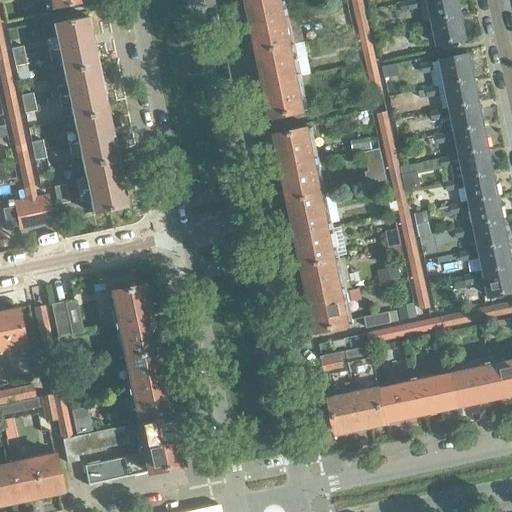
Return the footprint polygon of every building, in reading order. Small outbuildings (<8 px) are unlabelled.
[(50,0),(52,8),(85,1),(84,0),(50,0)] [(285,0),(247,0),(251,15),(249,15),(250,23),(251,24),(253,23),(259,52),(294,44),(287,10),(285,0)] [(361,0),(353,0),(355,9),(363,7),(361,0)] [(418,0),(408,0),(410,9),(420,7),(418,0)] [(418,0),(420,7),(423,22),(433,20),(461,14),(458,0),(418,0)] [(363,7),(355,9),(357,20),(365,18),(363,7)] [(461,14),(433,20),(438,44),(466,39),(461,14)] [(88,16),(52,23),(62,72),(98,64),(94,46),(96,46),(94,35),(92,35),(88,16)] [(365,18),(357,20),(360,31),(368,29),(365,18)] [(423,22),(413,24),(415,33),(425,31),(423,22)] [(368,29),(360,31),(362,41),(370,40),(368,29)] [(370,40),(362,41),(365,52),(372,51),(370,40)] [(294,44),(259,52),(265,80),(263,80),(263,81),(264,89),(264,90),(266,89),(272,117),(308,110),(301,75),(294,44)] [(22,46),(11,49),(12,58),(24,55),(22,46)] [(372,51),(365,52),(367,63),(375,61),(372,51)] [(24,55),(12,58),(14,66),(26,64),(24,55)] [(469,55),(441,61),(446,83),(474,77),(469,55)] [(6,61),(0,62),(0,72),(0,75),(9,73),(6,61)] [(375,61),(367,63),(369,74),(377,72),(375,61)] [(432,63),(421,65),(423,74),(434,72),(432,63)] [(98,64),(62,72),(72,119),(108,111),(104,93),(106,93),(103,82),(102,82),(98,64)] [(398,65),(383,68),(383,69),(385,79),(397,76),(400,73),(398,65)] [(377,72),(369,74),(372,85),(380,83),(377,72)] [(9,73),(0,75),(3,87),(11,85),(9,73)] [(474,77),(446,83),(451,107),(479,101),(474,77)] [(380,83),(372,85),(374,96),(382,94),(380,83)] [(11,85),(3,87),(5,98),(14,97),(11,85)] [(436,85),(426,87),(428,96),(438,94),(436,85)] [(32,93),(20,96),(22,104),(34,102),(32,93)] [(14,97),(5,98),(8,110),(16,108),(14,97)] [(479,101),(451,107),(456,131),(484,125),(479,101)] [(34,102),(22,104),(24,113),(36,111),(34,102)] [(16,108),(8,110),(10,122),(19,120),(16,108)] [(441,109),(431,111),(432,120),(443,118),(441,109)] [(108,111),(72,119),(82,166),(117,158),(114,140),(116,140),(113,129),(111,129),(108,111)] [(386,111),(377,113),(380,125),(389,123),(386,111)] [(19,120),(10,122),(13,134),(21,132),(19,120)] [(389,123),(380,125),(382,136),(391,134),(389,123)] [(484,125),(456,131),(457,140),(461,155),(489,149),(484,125)] [(309,128),(276,135),(282,164),(280,164),(280,165),(282,172),(282,174),(284,173),(290,201),(323,194),(323,193),(309,128)] [(21,132),(13,134),(15,145),(24,144),(21,132)] [(446,133),(436,135),(437,144),(448,142),(446,133)] [(391,134),(382,136),(385,147),(394,145),(391,134)] [(367,137),(351,140),(353,150),(354,154),(372,150),(370,136),(367,137)] [(42,140),(30,143),(32,151),(43,149),(42,140)] [(24,144),(15,145),(18,157),(26,155),(24,144)] [(394,145),(385,147),(387,158),(396,156),(394,145)] [(43,149),(32,151),(34,160),(45,158),(43,149)] [(380,149),(366,152),(369,168),(370,172),(366,173),(368,184),(387,180),(383,164),(380,149)] [(461,155),(451,157),(453,166),(451,166),(454,180),(457,179),(458,181),(466,179),(494,174),(489,149),(461,155)] [(26,155),(18,157),(20,169),(29,167),(26,155)] [(396,156),(387,158),(390,170),(399,168),(396,156)] [(451,157),(441,159),(442,168),(451,166),(453,166),(451,157)] [(117,158),(82,166),(92,214),(93,213),(128,206),(124,187),(125,187),(123,176),(121,176),(117,158)] [(29,167),(20,169),(22,181),(31,179),(29,167)] [(399,168),(390,170),(392,181),(401,179),(399,168)] [(418,172),(403,175),(406,191),(421,188),(418,173),(418,172)] [(494,174),(466,179),(470,202),(498,196),(494,174)] [(31,179),(22,181),(25,192),(34,190),(31,179)] [(401,179),(392,181),(395,192),(404,190),(401,179)] [(456,181),(446,184),(447,193),(458,190),(456,181)] [(65,184),(54,187),(56,195),(67,193),(65,184)] [(26,198),(13,201),(17,220),(19,227),(19,229),(36,226),(30,197),(35,196),(34,190),(25,192),(26,198)] [(404,190),(395,192),(397,203),(406,201),(404,190)] [(67,193),(56,195),(57,204),(69,202),(67,193)] [(323,194),(290,201),(296,229),(294,230),(295,238),(296,239),(298,239),(304,267),(337,260),(337,258),(330,227),(323,194)] [(35,196),(30,197),(36,226),(54,222),(48,195),(35,197),(35,196)] [(470,202),(461,204),(463,213),(472,211),(475,225),(503,219),(498,196),(470,202)] [(406,201),(397,203),(399,210),(400,215),(409,213),(406,201)] [(461,204),(450,206),(452,215),(463,213),(461,204)] [(416,214),(415,214),(420,237),(432,235),(427,212),(424,212),(416,214)] [(409,213),(400,215),(401,222),(402,226),(411,224),(409,213)] [(503,219),(475,225),(479,247),(508,241),(503,219)] [(17,220),(6,222),(8,230),(19,227),(17,220)] [(411,224),(402,226),(405,237),(414,235),(411,224)] [(465,227),(455,229),(457,238),(467,236),(465,227)] [(414,235),(405,237),(407,248),(416,246),(414,235)] [(511,262),(508,241),(479,247),(481,256),(485,272),(511,266),(511,262)] [(416,246),(407,248),(410,260),(419,258),(416,246)] [(469,249),(459,251),(461,260),(471,258),(469,249)] [(419,258),(410,260),(412,271),(421,269),(419,258)] [(337,260),(304,267),(309,294),(309,295),(308,295),(309,303),(311,303),(317,332),(350,325),(342,288),(337,260)] [(511,266),(485,272),(490,296),(511,291),(511,266)] [(421,269),(412,271),(415,282),(424,280),(421,269)] [(477,273),(465,276),(466,285),(479,282),(477,273)] [(424,280),(415,282),(417,293),(426,291),(424,280)] [(144,285),(112,292),(126,358),(158,351),(152,323),(153,322),(151,314),(150,314),(144,285)] [(426,291),(417,293),(420,305),(429,303),(426,291)] [(64,302),(50,304),(55,326),(58,337),(71,334),(68,323),(64,302)] [(511,302),(503,305),(505,314),(511,312),(511,302)] [(429,303),(420,305),(422,316),(431,314),(429,303)] [(503,305),(491,307),(492,316),(505,314),(503,305)] [(44,306),(35,308),(37,319),(46,317),(44,306)] [(491,307),(478,310),(480,319),(492,316),(491,307)] [(0,348),(24,344),(19,318),(20,317),(18,308),(0,312),(0,348)] [(478,310),(466,313),(468,322),(480,319),(478,310)] [(389,311),(365,316),(367,322),(368,327),(391,322),(389,311)] [(466,313),(453,315),(455,324),(468,322),(466,313)] [(453,315),(441,318),(443,327),(455,324),(453,315)] [(46,317),(37,319),(40,330),(48,328),(46,317)] [(441,318),(429,321),(431,330),(443,327),(441,318)] [(423,322),(417,323),(419,332),(431,330),(429,321),(423,322)] [(417,323),(405,326),(407,335),(419,332),(417,323)] [(405,326),(393,328),(395,338),(407,335),(405,326)] [(48,328),(40,330),(42,341),(51,339),(48,328)] [(393,328),(381,331),(383,340),(395,338),(393,328)] [(381,331),(368,334),(370,343),(383,340),(381,331)] [(368,334),(320,344),(320,346),(322,355),(347,350),(363,428),(387,423),(387,422),(380,385),(372,348),(370,343),(368,334)] [(51,339),(42,341),(44,352),(53,350),(51,339)] [(53,350),(44,352),(47,363),(55,361),(53,350)] [(347,350),(322,355),(326,376),(334,415),(338,433),(363,428),(347,350)] [(158,351),(126,358),(139,424),(171,416),(171,412),(166,388),(167,388),(165,379),(164,379),(158,351)] [(473,368),(452,372),(459,406),(491,399),(492,401),(501,399),(501,397),(511,394),(511,360),(506,362),(504,355),(488,359),(489,364),(473,368)] [(55,361),(47,363),(49,374),(58,372),(55,361)] [(58,372),(49,374),(51,382),(51,385),(60,383),(58,372)] [(381,385),(380,385),(387,422),(418,415),(419,417),(428,415),(428,413),(459,406),(452,372),(381,388),(381,385)] [(60,383),(51,385),(54,394),(54,396),(62,394),(60,383)] [(34,385),(25,387),(27,399),(37,397),(34,385)] [(25,387),(15,389),(18,401),(27,399),(25,387)] [(15,389),(6,391),(8,403),(18,401),(15,389)] [(6,391),(0,392),(0,405),(8,403),(6,391)] [(54,394),(41,397),(43,405),(46,420),(58,418),(56,407),(54,396),(54,394)] [(62,394),(54,396),(56,407),(64,405),(62,394)] [(41,397),(31,399),(32,407),(43,405),(41,397)] [(31,399),(20,402),(22,410),(32,407),(31,399)] [(20,402),(10,404),(11,412),(22,410),(20,402)] [(10,404),(0,405),(0,410),(1,414),(11,412),(10,404)] [(64,405),(56,407),(58,418),(67,416),(64,405)] [(67,416),(58,418),(61,429),(69,427),(67,416)] [(71,438),(63,440),(68,463),(79,460),(77,453),(139,441),(141,448),(178,440),(173,416),(171,416),(139,424),(71,438)] [(69,427),(61,429),(63,440),(71,438),(69,427)] [(141,452),(83,465),(87,485),(164,469),(164,468),(183,464),(178,440),(141,448),(141,452)] [(54,451),(11,460),(19,500),(62,491),(54,451)] [(11,460),(0,462),(0,504),(19,500),(11,460)]
